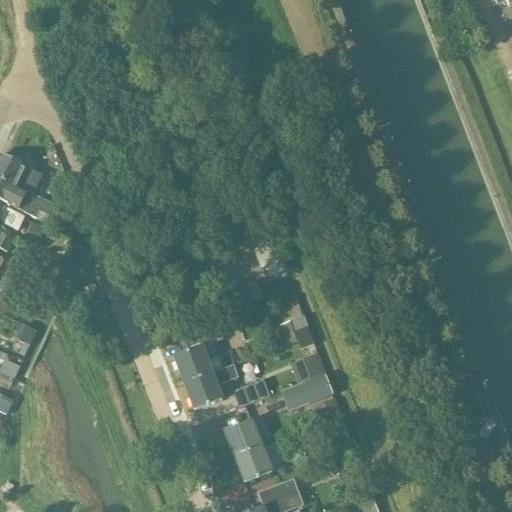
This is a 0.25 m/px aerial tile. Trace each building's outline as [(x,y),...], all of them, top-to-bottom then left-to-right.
[(511,0),(493,0),(497,8),(506,5),(508,10),(511,8),(511,0)] [(1,156),(0,158),(0,176),(34,194),(42,178),(26,170),(27,169),(1,156)] [(0,176),(0,199),(10,205),(37,218),(40,211),(52,217),(56,207),(33,197),(34,194),(0,176)] [(59,207),(70,212),(73,205),(63,200),(59,207)] [(0,204),(0,222),(7,225),(7,226),(18,232),(25,219),(5,209),(5,208),(0,204)] [(261,271),(263,270),(267,280),(288,271),(284,261),(280,263),(258,207),(238,215),(261,271)] [(0,250),(7,254),(13,242),(0,235),(0,234),(0,233),(0,250)] [(237,309),(262,300),(257,283),(231,292),(237,309)] [(308,329),(294,334),(298,344),(312,339),(308,329)] [(301,352),(315,347),(312,339),(298,344),(301,352)] [(175,362),(185,388),(234,369),(233,367),(212,376),(202,351),(175,362)] [(0,372),(14,378),(18,365),(0,358),(0,372)] [(217,389),(238,380),(234,369),(185,388),(194,414),(222,403),(217,389)] [(333,397),(325,377),(281,394),(288,414),(333,397)] [(238,411),(269,399),(262,383),(232,394),(238,411)] [(0,403),(0,413),(6,417),(13,403),(2,398),(0,403)] [(319,425),(341,417),(335,401),(314,409),(319,425)] [(487,420),(481,405),(466,410),(472,425),(487,420)] [(332,446),(349,440),(343,422),(326,428),(332,446)] [(224,434),(234,460),(262,449),(252,423),(224,434)] [(244,486),(272,476),(271,472),(282,468),(273,445),(262,449),(234,460),(244,486)] [(249,499),(253,508),(262,504),(259,497),(282,488),(278,477),(245,490),(242,484),(222,492),(228,508),(249,499)] [(282,488),(259,497),(262,504),(284,495),(282,488)] [(369,488),(355,493),(359,503),(373,498),(369,488)] [(362,511),(376,506),(373,498),(359,503),(362,511)]
